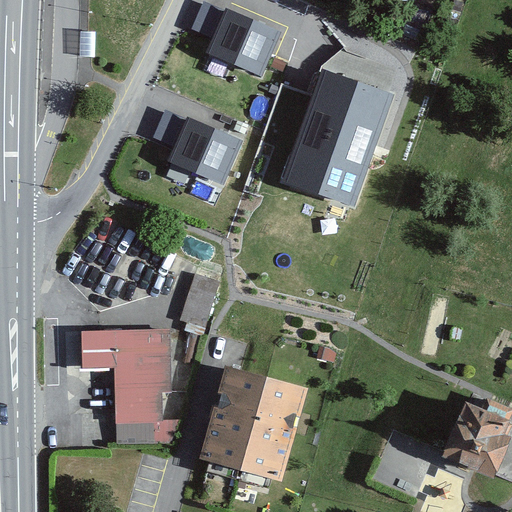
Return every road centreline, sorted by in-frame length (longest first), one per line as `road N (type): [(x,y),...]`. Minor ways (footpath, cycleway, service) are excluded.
road 1 (residential): [(176,0),(69,207),(14,252)]
road 2 (primary): [(14,252),(19,511)]
road 3 (primary): [(15,0),(14,252)]
